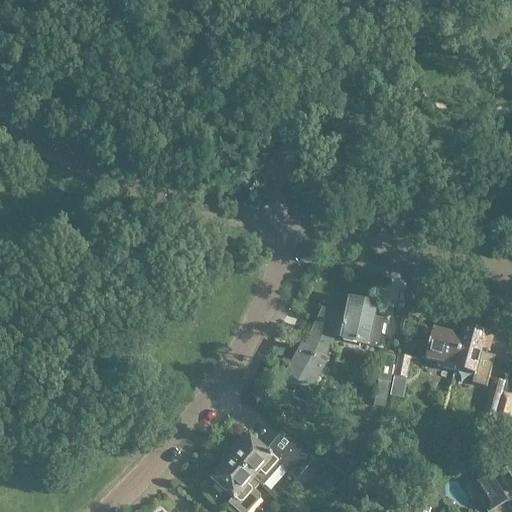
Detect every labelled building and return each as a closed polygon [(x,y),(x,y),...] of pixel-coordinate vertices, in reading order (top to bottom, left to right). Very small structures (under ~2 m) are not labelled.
[(151,242),(137,232),(128,245),(142,255),(151,242)] [(323,310),(316,324),(337,334),(336,336),(342,338),(342,340),(344,341),(345,337),(356,340),(355,343),(377,348),(383,321),(374,320),(377,307),(350,301),(347,315),(323,310)] [(337,334),(316,324),(304,349),(303,348),(293,366),(292,366),(292,367),(287,377),(286,376),(285,378),(286,378),(285,381),(298,388),(293,397),(291,396),(290,397),(307,407),(309,404),(313,406),(328,372),(324,369),(328,362),(325,360),(336,336),(337,334)] [(463,339),(454,372),(475,378),(483,351),(489,352),(493,337),(465,329),(463,339)] [(454,372),(463,339),(433,331),(426,360),(438,364),(437,367),(454,372)] [(381,384),(379,395),(376,406),(375,406),(385,409),(390,385),(391,385),(395,358),(382,356),(378,383),(380,383),(380,384),(381,384)] [(405,379),(410,359),(410,358),(399,356),(394,377),(405,379)] [(494,422),(505,383),(494,380),(483,419),(494,422)] [(511,409),(511,397),(503,395),(495,424),(507,428),(511,409)] [(250,439),(232,460),(253,479),(259,473),(264,477),(266,477),(276,465),(276,463),(272,459),(272,458),(270,455),(269,456),(261,449),(262,447),(255,441),(253,443),(250,439)] [(296,440),(288,450),(336,485),(343,476),(296,440)] [(336,445),(325,459),(360,486),(371,471),(336,445)] [(253,479),(232,460),(213,481),(217,484),(216,486),(223,492),(224,491),(232,498),(231,499),(234,502),(230,506),(236,511),(254,511),(263,503),(261,501),(261,498),(247,486),(253,479)] [(511,468),(511,467),(499,474),(511,494),(511,492),(511,468)] [(487,473),(470,483),(488,511),(489,511),(505,502),(487,473)]
